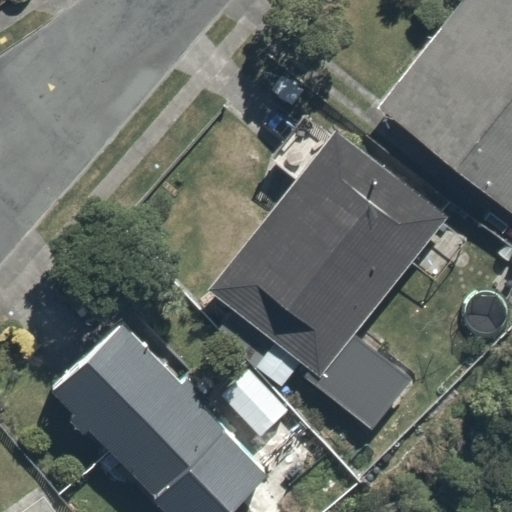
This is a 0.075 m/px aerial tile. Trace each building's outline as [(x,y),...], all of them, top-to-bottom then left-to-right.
[(511,0),(472,0),(387,109),(511,206),(511,0)] [(342,121),(325,142),(299,120),(272,153),(298,174),(208,284),(310,368),(305,374),(365,423),(408,372),(363,335),(460,218),(342,121)] [(240,511),(279,475),(127,315),(60,379),(186,511),(240,511)] [(293,411),(251,365),(223,392),(265,437),(293,411)] [(63,511),(41,482),(0,511),(63,511)]
